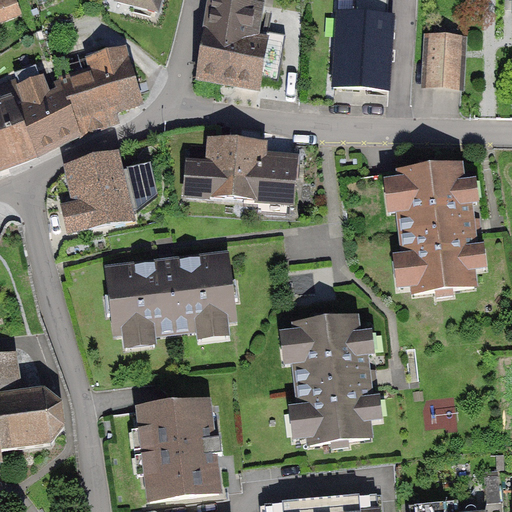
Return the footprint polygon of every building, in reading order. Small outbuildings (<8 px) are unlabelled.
[(21,0),(0,0),(0,24),(27,15),(21,0)] [(173,0),(127,0),(126,8),(170,17),(173,0)] [(278,0),(220,0),(203,86),(269,99),(281,43),(270,40),(278,0)] [(345,16),(340,93),(396,96),(401,20),(345,16)] [(470,39),(434,38),(433,92),(469,93),(470,39)] [(65,91),(86,139),(121,128),(118,117),(145,107),(128,48),(84,61),(87,71),(60,80),(65,91)] [(18,107),(38,160),(86,139),(65,91),(53,95),(46,76),(19,87),(25,105),(18,107)] [(0,173),(38,160),(18,107),(15,93),(0,98),(0,173)] [(266,147),(212,143),(210,168),(190,166),(188,197),(292,205),(295,168),(265,166),(266,147)] [(130,223),(115,154),(62,165),(77,235),(130,223)] [(422,174),(400,177),(405,212),(400,212),(406,260),(411,259),(415,296),(437,293),(437,299),(454,297),(453,292),(475,289),(471,253),(476,252),(470,204),(464,205),(460,170),(438,172),(437,167),(422,169),(422,174)] [(230,285),(228,263),(192,268),(192,263),(144,269),(145,274),(108,278),(111,300),(105,301),(107,317),(112,316),(115,338),(151,334),(152,339),(200,333),(199,327),(235,323),(232,301),(238,300),(236,285),(230,285)] [(300,292),(337,290),(336,271),(299,273),(300,292)] [(318,325),(296,328),(300,363),(295,364),(301,411),(306,410),(310,447),(332,444),(333,450),(349,448),(348,443),(370,440),(366,404),(372,403),(366,356),(360,356),(355,321),(333,323),(333,318),(317,320),(318,325)] [(0,464),(3,464),(2,453),(51,447),(66,430),(62,406),(45,393),(22,396),(17,355),(0,356),(0,464)] [(222,497),(211,398),(140,406),(151,505),(222,497)] [(281,511),(384,511),(384,503),(281,511)]
